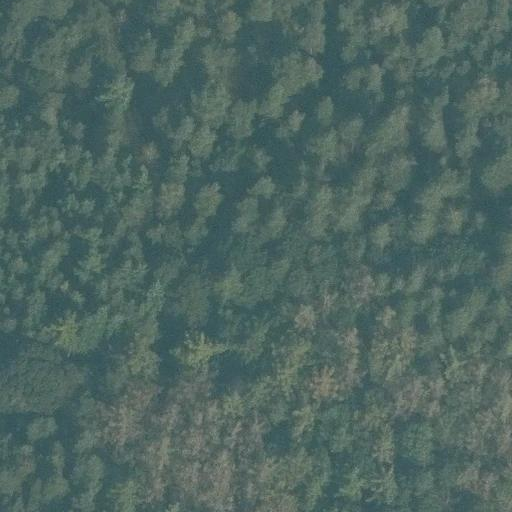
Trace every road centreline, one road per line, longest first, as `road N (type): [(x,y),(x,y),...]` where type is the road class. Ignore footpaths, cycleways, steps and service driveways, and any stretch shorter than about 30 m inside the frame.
road 1 (track): [(511,249),(0,382)]
road 2 (track): [(0,112),(105,56),(94,0)]
